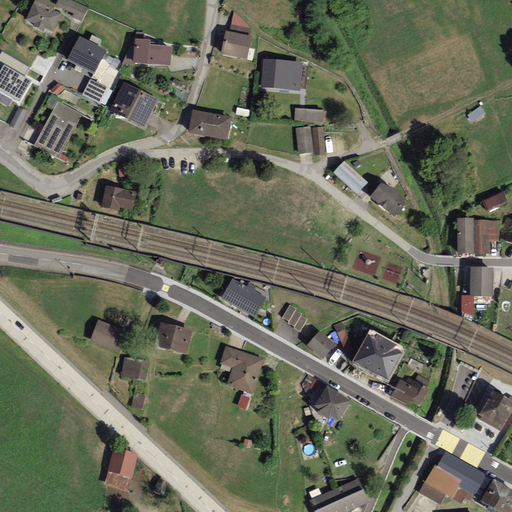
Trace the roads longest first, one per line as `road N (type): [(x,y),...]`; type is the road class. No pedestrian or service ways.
road 1 (residential): [(511,476),(193,298),(106,269),(0,254)]
road 2 (residential): [(107,158),(215,152),(279,162),(313,176),(420,256),(511,262)]
road 3 (primary): [(211,511),(0,313)]
road 4 (track): [(313,176),(329,161),(511,85)]
road 5 (residential): [(107,158),(162,140),(183,123),(203,69),(212,0)]
road 6 (residential): [(0,151),(55,188),(107,158)]
